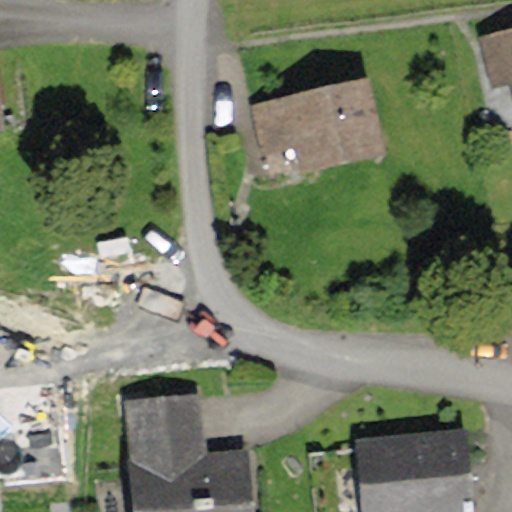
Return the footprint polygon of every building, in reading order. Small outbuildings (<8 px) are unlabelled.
[(511,29),(477,36),(488,91),(511,86),(511,29)] [(370,79),(249,106),(261,159),(294,151),(299,176),(387,156),(370,79)] [(127,464),(206,457),(201,398),(121,406),(127,464)] [(468,511),(463,439),(353,448),(358,511),(468,511)] [(206,457),(127,464),(130,511),(255,511),(251,454),(206,457)]
